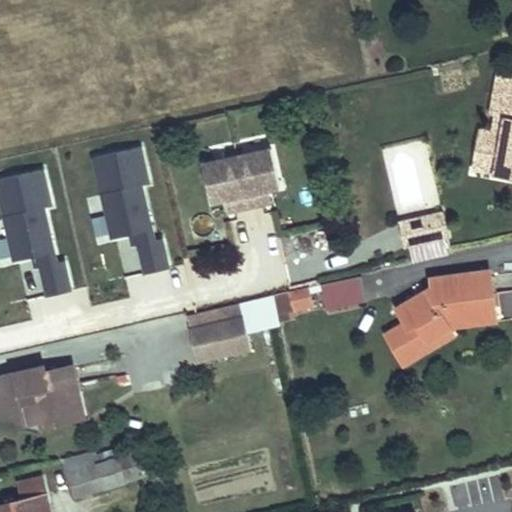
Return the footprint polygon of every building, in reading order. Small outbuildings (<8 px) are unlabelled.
[(511,76),(497,74),(490,114),(497,116),(506,117),(496,173),(495,175),(511,178),(511,76)] [(494,132),(482,130),(475,169),(496,173),(506,117),(497,116),(494,132)] [(141,146),(94,157),(112,238),(131,234),(136,233),(139,244),(146,273),(169,268),(162,237),(155,239),(142,184),(149,183),(141,146)] [(223,200),(232,198),(234,210),(263,204),(261,192),(269,190),(280,187),(272,148),(203,163),(212,202),(223,200)] [(43,169),(0,178),(0,197),(15,261),(33,257),(38,255),(41,266),(48,296),(71,291),(64,260),(56,262),(44,207),(51,205),(43,169)] [(263,204),(271,202),(269,190),(261,192),(263,204)] [(226,212),(234,210),(232,198),(223,200),(226,212)] [(427,216),(430,228),(446,224),(444,212),(427,216)] [(399,222),(405,247),(449,236),(446,224),(430,228),(427,216),(399,222)] [(139,244),(136,233),(131,234),(133,245),(139,244)] [(394,331),(405,350),(427,337),(431,345),(453,333),(447,323),(452,319),(454,322),(496,316),(490,270),(432,278),(434,287),(398,308),(407,323),(394,331)] [(359,275),(320,284),(326,312),(366,302),(359,275)] [(295,310),(314,305),(310,286),(290,291),(295,310)] [(279,325),(272,295),(241,302),(244,317),(247,332),(279,325)] [(247,332),(244,317),(190,330),(198,361),(251,349),(247,332)] [(388,335),(406,366),(434,350),(431,345),(427,337),(405,350),(394,331),(388,335)] [(84,418),(73,365),(46,371),(45,365),(0,375),(0,403),(10,401),(12,410),(22,408),(24,416),(55,409),(59,424),(84,418)] [(0,403),(0,411),(25,423),(42,420),(44,427),(59,424),(55,409),(24,416),(22,408),(12,410),(10,401),(0,403)] [(118,458),(116,449),(96,455),(99,464),(118,458)] [(137,453),(118,458),(99,464),(96,455),(95,451),(65,460),(76,497),(144,477),(137,453)] [(0,505),(0,511),(49,511),(41,477),(19,482),(23,499),(0,505)] [(165,480),(155,483),(158,492),(168,489),(165,480)]
